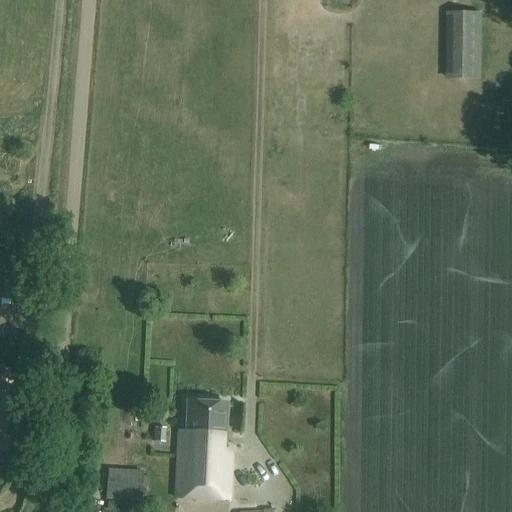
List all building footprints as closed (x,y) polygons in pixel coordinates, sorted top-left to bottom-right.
[(481,77),(482,14),(447,14),(446,77),(481,77)] [(6,408),(7,396),(10,396),(12,375),(0,373),(0,450),(7,451),(10,410),(6,408)] [(180,428),(176,496),(229,499),(231,448),(225,448),(227,402),(187,400),(186,428),(180,428)] [(165,441),(166,428),(154,427),(154,441),(165,441)] [(108,470),(106,499),(141,500),(142,472),(108,470)]
